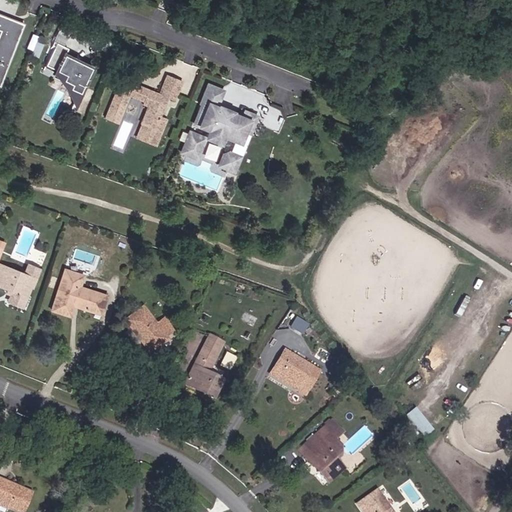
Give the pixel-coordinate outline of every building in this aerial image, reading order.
[(0,79),(1,81),(24,25),(0,14),(0,30),(1,31),(0,34),(0,79)] [(87,87),(84,86),(93,72),(67,58),(71,51),(59,45),(47,66),(67,77),(64,82),(69,84),(65,91),(79,98),(82,89),(85,90),(87,87)] [(128,80),(134,82),(140,68),(127,63),(121,77),(128,80)] [(164,96),(174,100),(182,80),(167,74),(159,93),(148,89),(143,100),(142,103),(148,105),(140,124),(143,125),(145,126),(139,140),(155,146),(166,117),(159,115),(161,110),(159,109),(164,96)] [(129,95),(143,100),(148,89),(133,83),(134,82),(128,80),(125,88),(131,90),(129,95)] [(221,90),(207,83),(200,102),(202,103),(193,124),(196,125),(201,125),(210,130),(207,138),(206,138),(198,135),(199,135),(189,130),(181,150),(195,157),(201,142),(207,139),(218,144),(221,136),(234,142),(238,133),(242,132),(247,134),(255,116),(243,111),(241,117),(231,113),(231,111),(228,110),(227,112),(220,109),(221,107),(217,105),(217,107),(215,106),(221,90)] [(120,112),(124,103),(125,103),(129,95),(131,90),(125,88),(118,86),(105,115),(114,119),(117,111),(120,112)] [(117,111),(114,119),(118,120),(125,103),(124,103),(120,112),(117,111)] [(137,139),(139,140),(145,126),(143,125),(137,139)] [(231,172),(237,158),(225,153),(222,154),(217,166),(231,172)] [(22,307),(31,277),(0,266),(0,287),(15,293),(12,304),(22,307)] [(85,310),(94,291),(79,285),(82,277),(64,270),(48,310),(66,317),(71,305),(85,310)] [(85,310),(91,313),(99,293),(94,291),(85,310)] [(91,313),(97,315),(105,295),(99,293),(91,313)] [(171,310),(166,314),(153,297),(136,310),(159,338),(181,322),(171,310)] [(203,355),(216,361),(226,340),(213,334),(203,355)] [(292,358),(296,352),(288,348),(285,354),(292,358)] [(220,365),(231,370),(238,355),(227,350),(220,365)] [(311,394),(323,376),(292,358),(285,354),(274,372),(311,394)] [(199,363),(212,369),(216,361),(203,355),(199,363)] [(220,394),(228,379),(212,371),(212,369),(199,363),(192,378),(220,394)] [(427,437),(437,429),(417,406),(408,414),(427,437)] [(329,488),(346,473),(329,453),(332,450),(327,443),(332,439),(325,431),(314,439),(320,447),(310,456),(316,464),(311,467),(329,488)] [(310,456),(320,447),(314,439),(299,452),(305,460),(310,456)] [(311,467),(316,464),(310,456),(305,460),(311,467)] [(0,503),(18,511),(29,511),(36,497),(0,480),(0,503)] [(388,511),(375,494),(356,508),(358,511),(388,511)]
